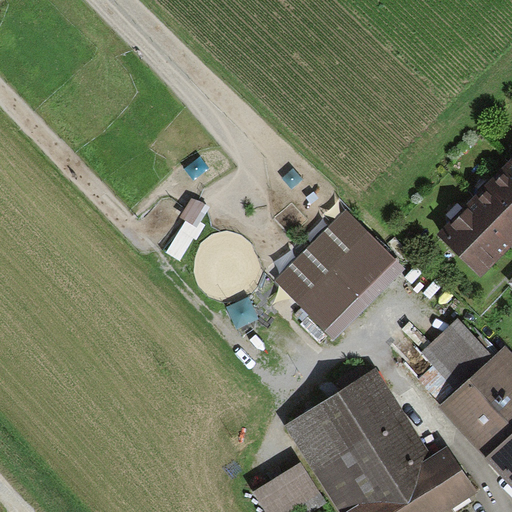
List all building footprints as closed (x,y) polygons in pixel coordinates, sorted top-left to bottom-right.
[(511,164),(440,238),(480,277),(510,246),(511,248),(511,164)] [(343,212),(272,282),(328,339),(400,269),(343,212)] [(492,355),(457,317),(423,348),(459,386),(438,406),(511,485),(511,355),(502,345),(492,355)] [(414,354),(407,354),(403,359),(406,365),(413,366),(417,360),(414,354)] [(426,366),(419,366),(415,371),(418,377),(425,378),(429,372),(426,366)] [(376,369),(290,423),(346,511),(450,511),(454,510),(450,504),(475,488),(460,464),(448,446),(432,457),(376,369)] [(301,465),(258,492),(270,511),(289,511),(294,509),(295,511),(308,511),(324,502),(301,465)]
